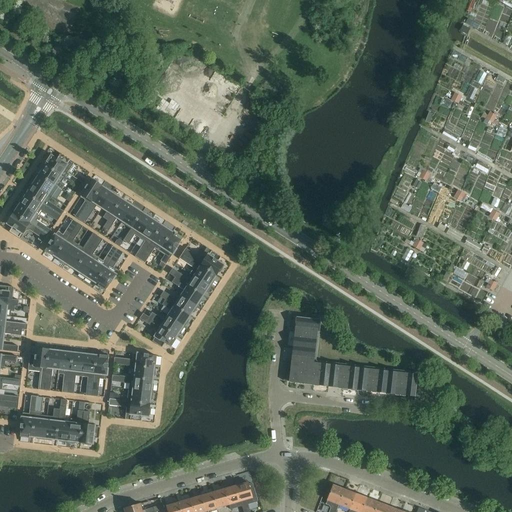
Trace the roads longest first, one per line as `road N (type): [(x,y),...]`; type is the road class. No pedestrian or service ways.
road 1 (tertiary): [(511,376),(55,81)]
road 2 (residential): [(278,456),(95,511)]
road 3 (residential): [(0,260),(111,322),(143,275)]
road 4 (residential): [(457,511),(322,460),(291,457)]
